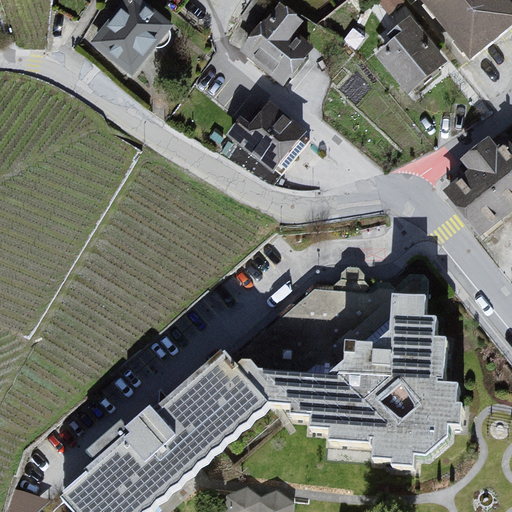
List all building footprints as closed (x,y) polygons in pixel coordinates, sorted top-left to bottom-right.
[(177,31),(133,0),(130,0),(89,47),(135,81),(177,31)] [(386,0),(394,9),(404,0),(386,0)] [(511,7),(506,0),(419,0),(477,68),(511,39),(511,7)] [(280,8),(239,58),(282,92),(310,62),(294,50),(305,26),(280,8)] [(448,68),(410,23),(398,42),(375,61),(407,100),(448,68)] [(264,106),(226,139),(278,179),(308,140),(264,106)] [(470,176),(444,197),(484,242),(511,219),(511,149),(504,153),(493,140),(464,164),(470,176)] [(435,306),(399,302),(399,340),(383,351),(355,348),(352,371),(334,385),(267,379),(260,370),(249,370),(244,376),(247,379),(276,415),(290,415),(291,423),(316,427),(316,437),(337,438),(336,451),(379,453),(379,447),(383,447),(383,467),(403,469),(423,476),(423,468),(422,461),(434,467),(457,447),(457,435),(468,437),(470,412),(463,412),(466,393),(453,392),(455,345),(445,345),(446,327),(434,326),(435,306)] [(231,371),(69,508),(73,511),(163,511),(164,511),(173,506),(177,499),(181,497),(187,494),(193,485),(201,482),(206,473),(212,472),(220,462),(230,457),(233,450),(241,446),(245,442),(248,436),(255,434),(258,430),(261,425),(271,421),(276,415),(247,379),(241,383),(231,371)] [(239,496),(225,501),(224,511),(260,511),(261,503),(251,497),(239,496)] [(268,500),(261,503),(260,511),(292,511),(292,509),(283,500),(268,500)]
